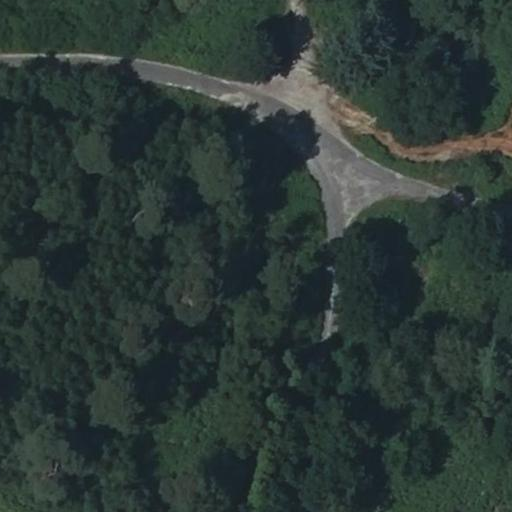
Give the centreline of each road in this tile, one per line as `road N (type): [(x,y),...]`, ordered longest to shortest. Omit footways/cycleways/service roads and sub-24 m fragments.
road 1 (unclassified): [(317,147),(338,232),(336,300),(300,511)]
road 2 (unclassified): [(0,65),(98,64),(210,82),(288,120),(317,147)]
road 3 (unclassified): [(511,218),(428,195),(317,147)]
road 4 (track): [(297,0),(317,147)]
